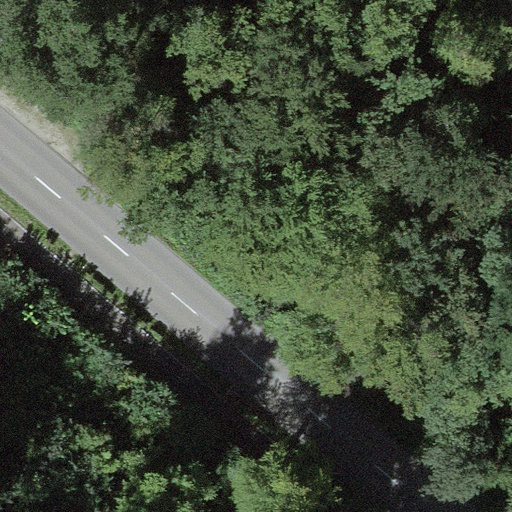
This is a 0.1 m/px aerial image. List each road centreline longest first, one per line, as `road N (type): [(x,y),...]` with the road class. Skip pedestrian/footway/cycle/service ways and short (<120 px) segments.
road 1 (secondary): [(440,511),(0,141)]
road 2 (track): [(0,92),(38,105),(249,235),(424,308),(511,315)]
